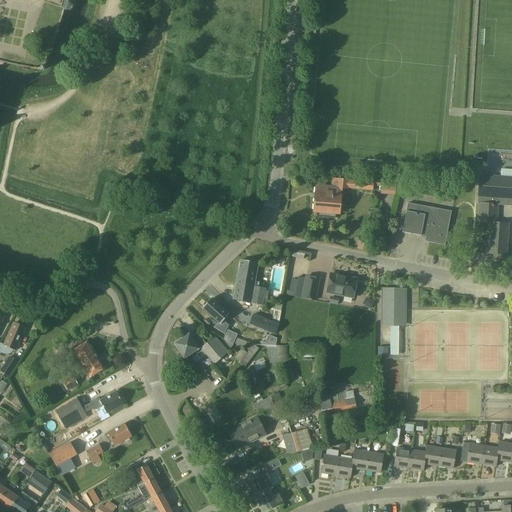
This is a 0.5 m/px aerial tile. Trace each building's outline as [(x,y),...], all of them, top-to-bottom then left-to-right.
[(71,11),(75,8),(77,3),(75,0),(63,0),(61,8),(66,11),(71,11)] [(490,223),(488,253),(507,255),(509,224),(497,223),(498,205),(511,206),(511,177),(479,175),(478,203),(479,204),(478,222),(490,223)] [(348,188),(372,191),(373,183),(349,181),(349,180),(332,179),(331,187),(316,186),(314,212),(317,212),(316,217),(335,219),(336,214),(339,214),(341,189),(348,189),(348,188)] [(381,185),(381,193),(394,194),(394,185),(381,185)] [(408,203),(406,211),(402,233),(426,237),(425,242),(445,245),(450,217),(451,211),(408,203)] [(266,289),(265,288),(255,287),(259,264),(240,261),(234,300),(252,303),(263,305),(266,289)] [(353,298),(357,279),(331,274),(327,293),(353,298)] [(315,301),(319,279),(307,277),(302,298),(315,301)] [(383,290),(383,298),(382,324),(405,325),(405,290),(383,290)] [(211,299),(202,309),(218,323),(213,328),(224,335),(229,326),(224,321),(229,315),(211,299)] [(253,314),(249,323),(274,334),(278,324),(253,314)] [(1,344),(0,345),(0,352),(4,354),(7,355),(11,355),(13,353),(15,350),(25,327),(23,327),(23,325),(20,323),(18,324),(14,322),(4,345),(1,344)] [(391,326),(390,354),(398,354),(399,326),(391,326)] [(198,349),(204,345),(205,344),(198,333),(191,337),(189,335),(175,344),(184,359),(198,350),(198,349)] [(229,352),(233,345),(216,335),(215,336),(205,344),(204,345),(200,349),(215,365),(229,352)] [(244,351),(248,342),(236,338),(233,345),(244,351)] [(104,369),(87,341),(73,350),(89,377),(104,369)] [(276,348),(268,348),(268,362),(288,361),(287,345),(276,346),(276,348)] [(8,377),(18,363),(11,358),(1,372),(8,377)] [(68,391),(78,385),(74,378),(64,384),(68,391)] [(123,404),(116,391),(100,400),(99,398),(82,407),(77,398),(55,411),(65,429),(87,416),(85,412),(93,407),(94,410),(102,406),(106,414),(123,404)] [(287,416),(279,393),(270,397),(253,405),(258,416),(263,414),(268,423),(279,419),(287,416)] [(356,408),(354,397),(322,403),(324,414),(356,408)] [(266,435),(256,416),(228,430),(237,449),(266,435)] [(500,437),(501,424),(490,423),(489,440),(494,440),(495,437),(500,437)] [(511,433),(511,424),(502,423),(501,433),(511,433)] [(130,436),(123,424),(107,433),(114,446),(130,436)] [(287,454),(312,447),(308,428),(282,435),(287,454)] [(511,442),(499,441),(498,448),(496,459),(497,459),(511,461),(511,453),(511,442)] [(77,455),(70,442),(49,454),(56,466),(77,455)] [(460,461),(481,464),(484,446),(463,442),(460,461)] [(104,453),(99,444),(86,451),(91,460),(104,453)] [(423,464),(437,467),(441,448),(426,445),(425,452),(423,464)] [(495,466),(497,459),(496,459),(498,448),(484,446),(481,464),(495,466)] [(394,466),(408,468),(411,450),(397,448),(394,466)] [(455,450),(441,448),(437,467),(451,469),(455,450)] [(351,468),(365,470),(368,452),(354,449),(352,459),(351,468)] [(422,471),(423,464),(425,452),(411,450),(408,468),(422,471)] [(383,454),(368,452),(365,470),(380,472),(383,454)] [(321,473),(335,476),(338,457),(324,455),(321,473)] [(352,459),(338,457),(335,476),(349,478),(351,468),(352,459)] [(281,466),(278,460),(265,465),(269,472),(281,466)] [(30,478),(32,476),(36,471),(26,462),(20,469),(30,478)] [(127,469),(137,488),(153,479),(145,465),(140,468),(137,464),(127,469)] [(52,483),(36,472),(28,483),(44,494),(52,483)] [(255,497),(274,487),(266,472),(246,482),(250,489),(248,490),(252,498),(254,496),(255,497)] [(311,484),(307,475),(305,476),(303,472),(295,477),(301,489),(311,484)] [(151,498),(160,493),(153,479),(137,488),(142,497),(138,499),(137,497),(126,503),(129,510),(151,498)] [(274,487),(255,497),(262,511),(282,502),(274,487)] [(18,496),(6,488),(0,497),(0,501),(5,505),(4,507),(9,510),(10,509),(18,496)] [(84,496),(90,507),(99,501),(93,490),(84,496)] [(62,500),(67,503),(72,497),(68,493),(62,500)] [(157,511),(168,507),(160,493),(151,498),(158,511),(156,511),(157,511)] [(18,496),(10,509),(14,511),(25,511),(27,510),(30,511),(31,511),(37,503),(34,500),(30,505),(18,496)] [(66,508),(71,511),(85,511),(72,501),(66,508)]
